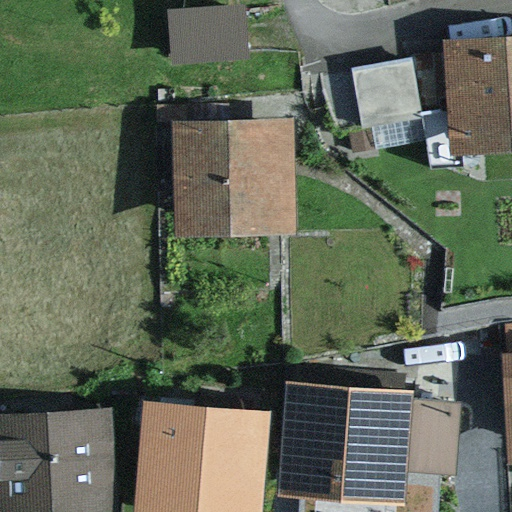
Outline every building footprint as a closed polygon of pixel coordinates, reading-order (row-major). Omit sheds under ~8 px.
[(239,9),(177,13),(179,56),(242,53),(239,9)] [(511,49),(412,55),(415,75),(419,95),(440,94),(443,136),(511,132),(511,49)] [(340,128),(361,126),(352,61),(331,64),(340,128)] [(423,115),(419,95),(415,75),(356,85),(364,126),(423,115)] [(188,131),(190,217),(270,215),(269,159),(284,159),(283,128),(188,131)] [(295,369),(286,475),(397,483),(398,462),(452,465),(456,405),(403,401),(405,377),(295,369)] [(199,401),(197,419),(160,416),(152,506),(224,511),(243,511),(251,424),(248,423),(249,405),(199,401)] [(11,427),(14,505),(107,500),(103,423),(99,423),(98,406),(71,407),(72,424),(11,427)]
